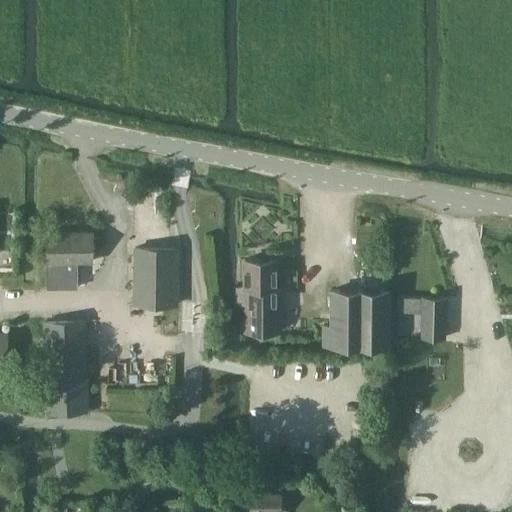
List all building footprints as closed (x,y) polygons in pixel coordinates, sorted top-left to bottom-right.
[(78,261),(91,261),(91,232),(48,232),(48,260),(47,260),(47,287),(78,287),(78,261)] [(178,248),(168,248),(136,247),(135,303),(177,304),(178,248)] [(237,286),(236,302),(243,302),(246,302),(246,330),(279,330),(279,329),(274,329),(274,287),(275,287),(275,258),(244,258),(244,285),(246,285),(246,286),(245,286),(237,286)] [(324,345),(388,345),(388,289),(332,289),(332,325),(324,325),(324,345)] [(397,312),(422,312),(421,336),(445,337),(447,297),(398,296),(397,312)] [(48,411),(65,410),(87,410),(84,320),(45,322),(48,411)] [(279,511),(280,495),(252,495),(251,511),(279,511)]
